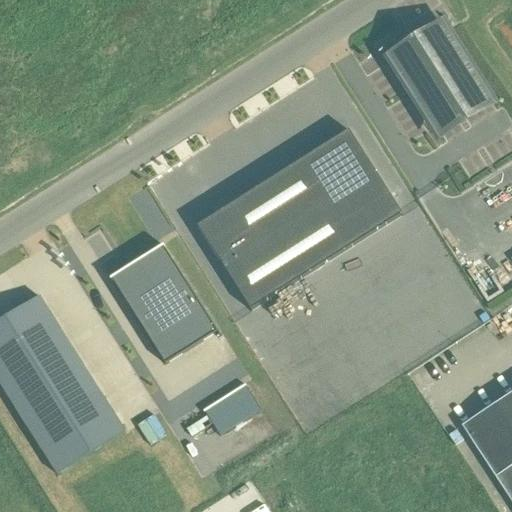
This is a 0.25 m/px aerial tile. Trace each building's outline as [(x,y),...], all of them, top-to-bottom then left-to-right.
[(425,112),(475,80),(443,30),(393,62),(425,112)] [(403,217),(350,132),(197,229),(251,314),(403,217)] [(218,334),(164,248),(112,281),(166,367),(218,334)] [(126,434),(40,299),(0,324),(0,385),(58,477),(126,434)] [(199,407),(213,436),(257,414),(244,386),(199,407)] [(511,395),(462,428),(511,504),(511,395)] [(150,417),(134,428),(147,447),(164,436),(150,417)]
